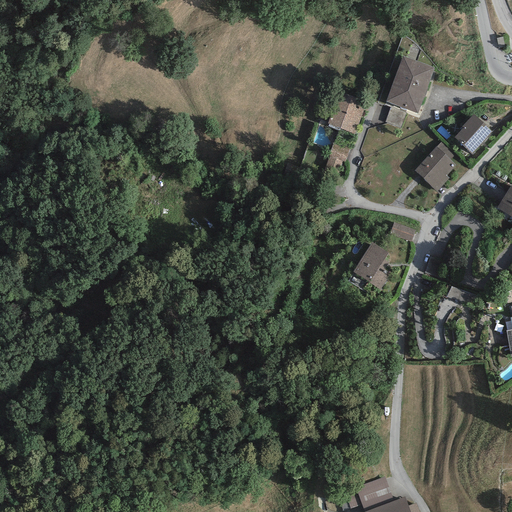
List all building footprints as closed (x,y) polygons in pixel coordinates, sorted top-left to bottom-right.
[(434,67),(401,57),(386,102),(401,107),(400,108),(418,113),(423,97),(424,97),(434,67)] [(366,102),(338,92),(327,124),(355,134),(366,102)] [(406,113),(390,108),(385,122),(400,128),(406,113)] [(493,131),(473,114),(472,116),(453,138),(473,155),(493,131)] [(350,148),(333,142),(325,167),(339,171),(342,161),(345,162),(350,148)] [(441,142),(436,147),(450,159),(455,153),(441,142)] [(436,147),(436,146),(414,171),(437,191),(449,178),(446,175),(455,165),(450,159),(436,147)] [(511,184),(497,208),(511,218),(511,184)] [(415,230),(393,222),(389,234),(411,242),(415,230)] [(388,253),(371,242),(352,272),(380,290),(388,277),(382,273),(377,270),(385,257),(388,253)] [(430,256),(426,272),(440,275),(443,259),(430,256)] [(390,260),(385,257),(377,270),(382,273),(390,260)] [(451,290),(447,300),(460,305),(463,294),(451,290)] [(461,305),(472,308),(474,299),(464,296),(461,305)] [(385,477),(355,487),(357,492),(346,496),(351,509),(362,504),(364,511),(394,501),(385,477)] [(364,511),(363,511),(410,511),(408,506),(404,497),(394,501),(364,511)] [(419,511),(416,503),(408,506),(410,511),(419,511)]
